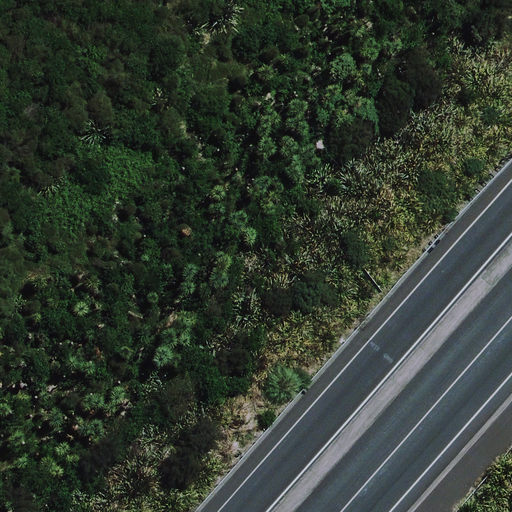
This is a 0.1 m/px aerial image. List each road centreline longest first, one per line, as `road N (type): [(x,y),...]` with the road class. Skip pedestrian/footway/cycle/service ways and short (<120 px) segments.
road 1 (primary): [(240,511),(511,203)]
road 2 (primary): [(511,324),(352,511)]
